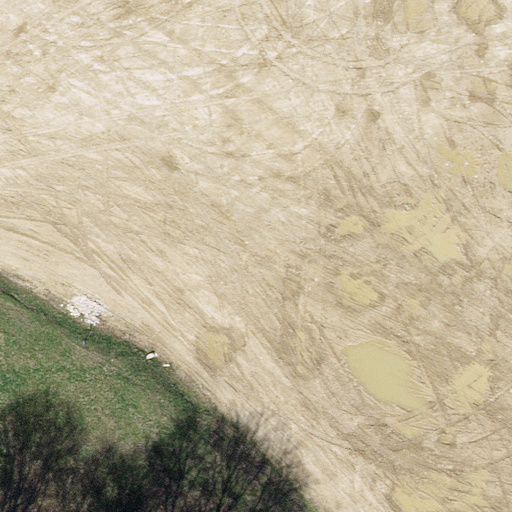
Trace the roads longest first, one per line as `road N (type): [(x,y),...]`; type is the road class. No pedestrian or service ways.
road 1 (track): [(173,0),(375,331),(511,453)]
road 2 (track): [(0,200),(111,209),(375,331)]
road 3 (track): [(358,0),(511,19)]
road 4 (track): [(0,56),(108,0)]
